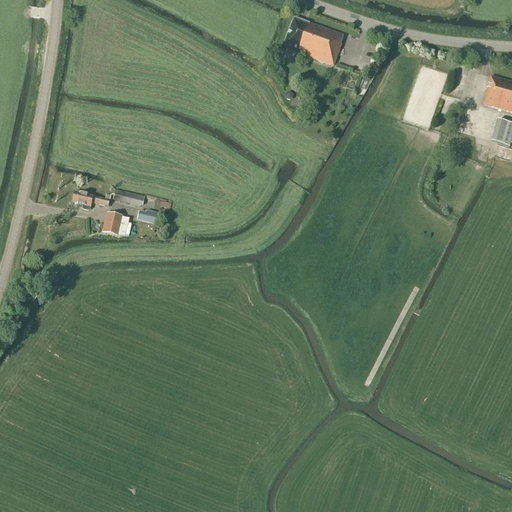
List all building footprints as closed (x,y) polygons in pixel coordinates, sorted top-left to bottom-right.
[(305,55),(305,56),(333,67),(341,46),(339,45),(343,36),(309,24),(308,25),(292,20),(283,47),(305,55)] [(511,83),(490,78),(482,106),(511,114),(511,83)] [(509,147),(511,135),(511,124),(497,121),(491,143),(509,147)] [(145,198),(116,191),(113,202),(143,208),(145,198)] [(83,206),(82,209),(83,211),(88,212),(89,211),(90,207),(92,203),(108,207),(110,200),(109,200),(110,196),(106,195),(105,199),(75,192),(72,203),(83,206)] [(146,214),(139,212),(137,222),(157,226),(160,215),(146,212),(146,214)] [(106,214),(101,234),(118,237),(122,217),(106,214)]
